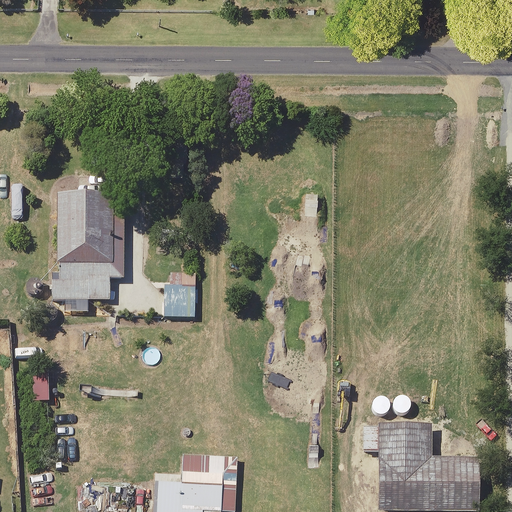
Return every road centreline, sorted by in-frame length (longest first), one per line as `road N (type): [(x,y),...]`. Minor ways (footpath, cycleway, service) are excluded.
road 1 (unclassified): [(0,59),(511,62)]
road 2 (unknown): [(494,62),(498,511)]
